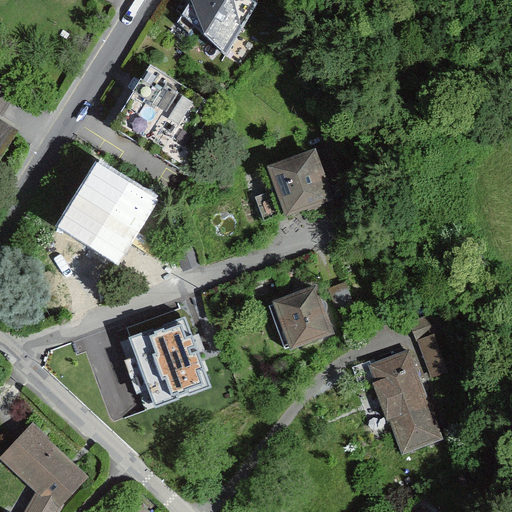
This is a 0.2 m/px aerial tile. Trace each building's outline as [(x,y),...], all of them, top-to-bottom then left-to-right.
[(255,3),(250,0),(192,0),(182,15),(225,52),(255,3)] [(209,100),(154,65),(115,128),(191,176),(204,156),(195,150),(204,137),(196,132),(205,117),(200,114),(209,100)] [(16,92),(0,82),(0,113),(2,115),(8,105),(16,92)] [(0,169),(17,143),(0,132),(0,169)] [(318,154),(278,168),(294,214),(335,199),(318,154)] [(156,199),(97,164),(59,227),(118,263),(156,199)] [(186,273),(202,267),(191,236),(175,242),(186,273)] [(314,292),(278,305),(294,347),(330,334),(314,292)] [(445,335),(439,317),(416,324),(435,380),(451,375),(439,337),(445,335)] [(186,318),(130,339),(155,406),(211,385),(186,318)] [(413,357),(378,370),(384,386),(379,387),(392,421),(397,419),(409,451),(443,439),(413,357)] [(70,466),(34,429),(5,460),(41,493),(30,511),(59,511),(63,506),(85,481),(70,466)]
